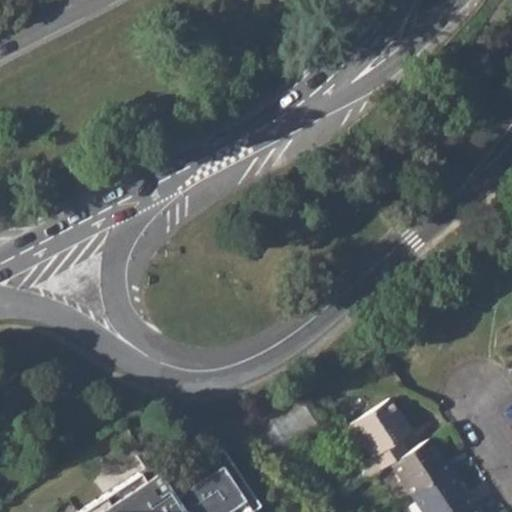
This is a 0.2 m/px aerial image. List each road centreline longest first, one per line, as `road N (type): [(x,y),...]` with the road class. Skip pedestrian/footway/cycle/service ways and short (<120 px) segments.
road 1 (residential): [(145,353),(207,370),(240,363),(303,327),(412,237),(511,132)]
road 2 (secondary): [(135,193),(324,89)]
road 3 (residential): [(145,353),(121,309),(125,225),(135,193)]
road 4 (primary): [(324,89),(395,57),(457,0)]
road 5 (residential): [(0,304),(26,305),(145,353)]
road 6 (secondary): [(0,263),(135,193)]
